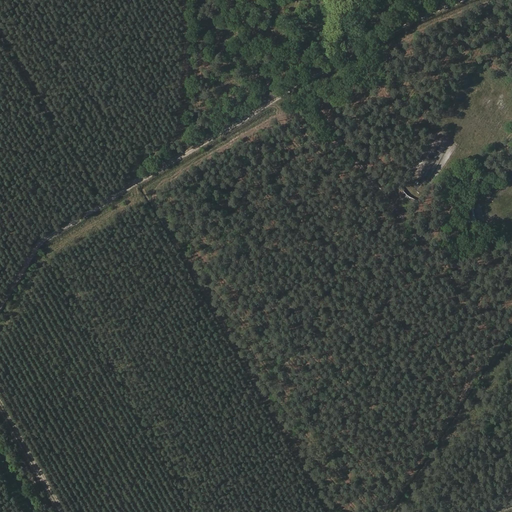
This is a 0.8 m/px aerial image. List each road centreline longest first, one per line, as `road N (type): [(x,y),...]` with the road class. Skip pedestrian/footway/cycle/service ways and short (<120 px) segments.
road 1 (track): [(0,311),(45,239),(280,95),(461,0)]
road 2 (track): [(335,511),(144,178)]
road 3 (track): [(0,18),(110,199)]
road 4 (track): [(511,344),(400,511)]
road 5 (track): [(189,0),(190,102),(179,157)]
road 6 (track): [(68,511),(0,393)]
